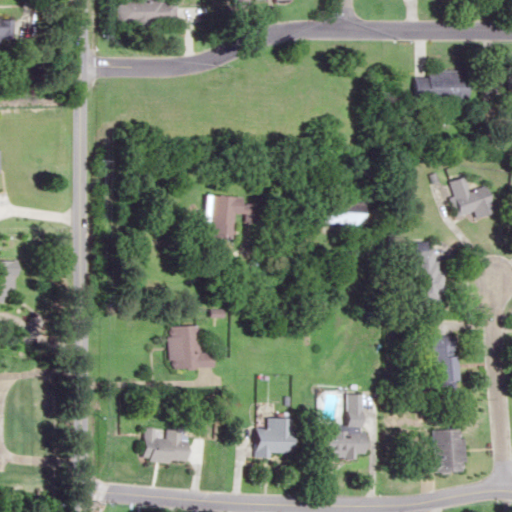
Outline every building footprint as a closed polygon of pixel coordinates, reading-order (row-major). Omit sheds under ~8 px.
[(168,0),(109,0),(109,22),(169,22),(168,0)] [(0,36),(10,36),(10,17),(0,16),(0,36)] [(404,74),(404,99),(457,100),(457,82),(448,82),(448,69),(417,68),(417,75),(404,74)] [(511,103),(511,78),(498,78),(498,103),(511,103)] [(467,215),(483,210),(476,183),(459,188),(455,173),(438,178),(448,213),(465,208),(467,215)] [(231,194),(198,193),(197,235),(224,236),(224,216),(247,217),(247,202),(231,201),(231,194)] [(355,200),(312,200),(312,221),(355,221),(355,200)] [(411,302),(435,300),(429,238),(405,240),(411,302)] [(0,293),(8,294),(8,257),(0,257),(0,293)] [(193,350),(192,323),(160,324),(161,367),(205,366),(205,350),(193,350)] [(427,389),(453,389),(452,338),(425,338),(427,389)] [(264,451),(285,451),(285,415),(259,416),(260,428),(244,428),(245,456),(264,456),(264,451)] [(357,456),(357,415),(339,416),(339,422),(313,423),(313,457),(357,456)] [(179,460),(180,437),(174,437),(174,427),(158,427),(158,436),(147,435),(147,426),(134,426),(134,459),(179,460)] [(427,428),(428,456),(409,457),(409,471),(461,468),(460,426),(427,428)]
